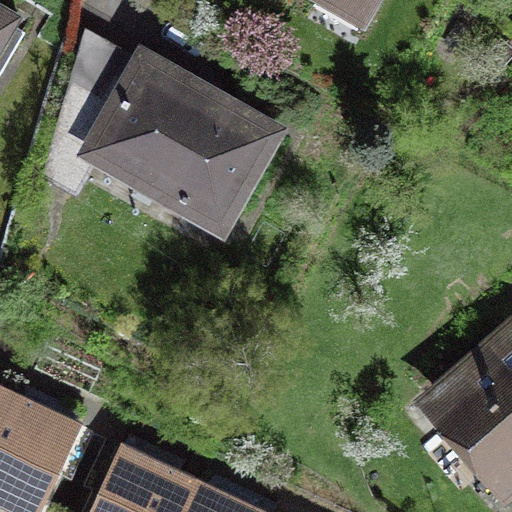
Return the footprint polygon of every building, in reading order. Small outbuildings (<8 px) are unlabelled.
[(375,0),(334,0),(365,17),(375,0)] [(0,42),(17,14),(0,3),(0,42)] [(220,221),(272,128),(143,56),(91,148),(220,221)] [(502,477),(511,468),(511,338),(437,403),(502,477)] [(34,511),(77,423),(1,387),(0,390),(0,497),(30,511),(34,511)] [(182,511),(198,480),(122,445),(90,511),(182,511)] [(265,511),(198,480),(182,511),(265,511)]
